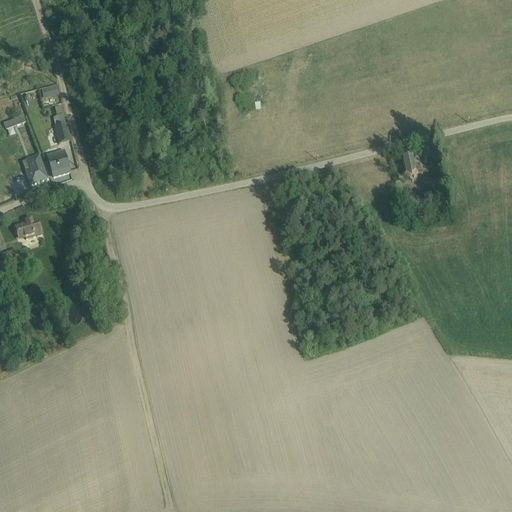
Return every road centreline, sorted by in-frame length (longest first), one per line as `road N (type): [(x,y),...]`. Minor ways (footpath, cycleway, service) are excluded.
road 1 (residential): [(0,214),(75,189),(105,208),(141,206),(511,118)]
road 2 (track): [(105,208),(167,511)]
road 3 (track): [(90,193),(35,0)]
